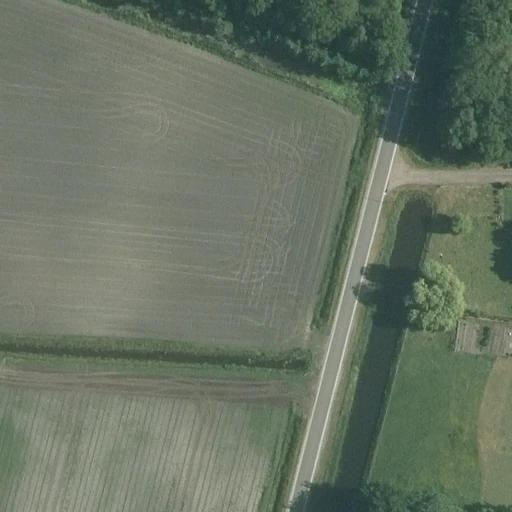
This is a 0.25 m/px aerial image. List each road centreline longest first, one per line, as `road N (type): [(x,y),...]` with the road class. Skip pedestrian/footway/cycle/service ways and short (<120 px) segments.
road 1 (unclassified): [(297,511),(432,0)]
road 2 (track): [(380,175),(511,177)]
